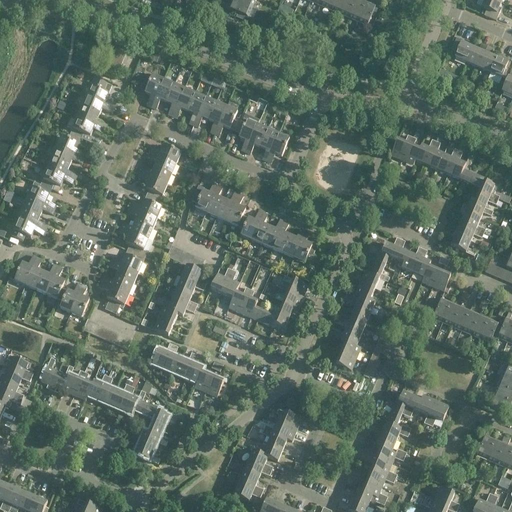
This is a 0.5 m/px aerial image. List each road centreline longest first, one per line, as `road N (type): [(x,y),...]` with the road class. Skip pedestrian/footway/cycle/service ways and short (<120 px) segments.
road 1 (residential): [(323,98),(66,0)]
road 2 (residential): [(373,404),(333,503),(290,486),(331,387)]
road 3 (residential): [(72,226),(130,115),(210,151)]
road 4 (residential): [(138,502),(287,388),(294,372)]
road 5 (residential): [(51,479),(3,458),(26,403),(75,424)]
road 6 (residential): [(294,372),(349,238)]
road 7 (residential): [(219,257),(176,237),(210,151)]
